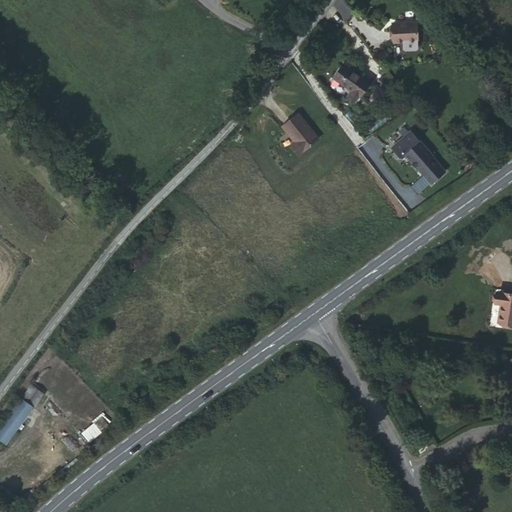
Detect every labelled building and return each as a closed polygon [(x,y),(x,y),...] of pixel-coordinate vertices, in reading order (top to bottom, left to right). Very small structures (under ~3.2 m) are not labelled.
[(416,22),(392,23),(393,42),(417,41),(416,22)] [(343,65),(349,69),(352,65),(346,61),(343,65)] [(343,79),(341,83),(351,91),(348,95),(355,101),(359,96),(369,84),(349,69),(343,65),(336,74),(343,79)] [(333,78),(341,83),(343,79),(336,74),(333,78)] [(298,112),(281,126),(294,142),(291,144),(299,155),(319,139),(311,129),(310,130),(309,129),(310,128),(298,112)] [(432,183),(446,171),(433,156),(433,155),(412,130),(394,145),(394,148),(401,156),(405,153),(418,168),(419,168),(432,183)] [(511,294),(500,292),(498,304),(501,304),(498,322),(511,324),(511,294)] [(32,384),(23,398),(36,406),(45,393),(32,384)] [(22,398),(0,426),(0,439),(6,444),(34,408),(22,398)] [(102,416),(84,432),(90,439),(108,424),(102,416)]
